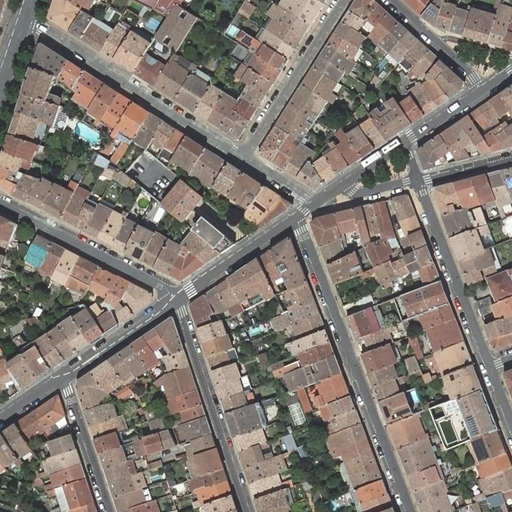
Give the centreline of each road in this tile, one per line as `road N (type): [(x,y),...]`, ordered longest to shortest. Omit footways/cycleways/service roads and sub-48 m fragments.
road 1 (residential): [(295,216),(410,511)]
road 2 (residential): [(242,154),(24,21)]
road 3 (residential): [(247,511),(175,299)]
road 4 (residential): [(175,299),(0,202)]
road 5 (residential): [(489,367),(418,180)]
road 6 (residential): [(242,154),(341,0)]
road 7 (tertiary): [(295,216),(175,299)]
road 8 (residential): [(63,377),(110,511)]
road 9 (tertiary): [(175,299),(63,377)]
road 10 (residential): [(389,0),(481,90)]
